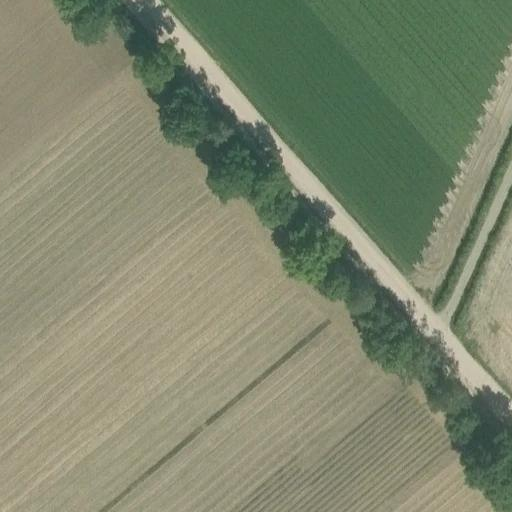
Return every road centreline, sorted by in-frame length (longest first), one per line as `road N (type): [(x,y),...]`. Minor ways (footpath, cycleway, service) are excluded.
road 1 (track): [(511,411),(150,0)]
road 2 (track): [(511,195),(448,337)]
